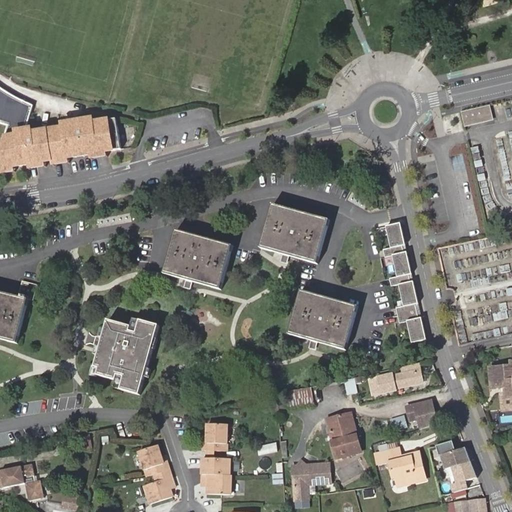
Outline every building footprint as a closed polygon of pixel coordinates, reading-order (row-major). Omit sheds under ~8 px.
[(0,122),(8,125),(0,152),(0,176),(15,174),(14,169),(32,165),(48,162),(56,161),(73,159),(93,155),(110,153),(125,150),(121,119),(99,123),(98,119),(67,124),(67,128),(33,132),(33,129),(27,131),(34,105),(15,97),(0,87),(0,122)] [(491,118),(488,105),(465,111),(463,112),(463,115),(465,125),(491,118)] [(111,158),(110,153),(93,155),(94,161),(111,158)] [(74,164),(73,159),(56,161),(57,167),(74,164)] [(48,162),(32,165),(33,171),(49,168),(48,162)] [(274,205),(261,248),(319,264),(331,221),(274,205)] [(412,343),(426,340),(418,298),(412,271),(408,252),(401,223),(391,225),(387,226),(388,234),(392,248),(386,249),(384,250),(385,258),(393,256),(398,277),(390,279),(391,286),(399,285),(404,307),(396,308),(399,323),(407,322),(412,343)] [(177,231),(165,274),(222,289),(234,246),(177,231)] [(23,282),(19,297),(0,292),(0,338),(18,343),(29,300),(34,301),(37,285),(23,282)] [(302,291),(290,334),(347,350),(359,307),(302,291)] [(134,327),(110,320),(97,368),(102,369),(100,376),(119,381),(120,376),(127,378),(124,390),(143,395),(161,326),(142,321),(139,333),(133,332),(134,327)] [(511,361),(510,361),(510,366),(489,368),(491,388),(500,387),(504,387),(504,392),(500,393),(502,410),(511,409),(511,361)] [(422,369),(420,363),(402,367),(404,373),(394,375),(393,374),(378,377),(381,394),(397,390),(397,389),(425,383),(422,369)] [(381,394),(378,377),(371,379),(374,395),(381,394)] [(355,378),(345,380),(348,394),(358,392),(355,378)] [(314,406),(312,388),(277,394),(279,412),(314,406)] [(419,418),(422,430),(445,423),(444,416),(439,413),(436,400),(404,407),(407,421),(419,418)] [(351,413),(348,414),(354,435),(357,434),(351,413)] [(354,435),(348,414),(327,420),(337,458),(362,452),(357,434),(354,435)] [(382,431),(392,430),(390,418),(381,419),(382,431)] [(203,450),(207,450),(216,449),(227,449),(226,422),(206,423),(206,435),(206,442),(203,442),(203,450)] [(450,442),(437,446),(439,456),(442,455),(446,469),(453,467),(471,462),(466,448),(452,452),(450,442)] [(279,443),(260,445),(261,454),(280,452),(279,443)] [(85,451),(83,444),(70,446),(72,453),(85,451)] [(165,463),(162,456),(158,445),(134,454),(143,477),(143,478),(150,476),(170,468),(168,462),(165,463)] [(390,461),(394,478),(396,478),(399,487),(426,480),(419,452),(401,456),(399,448),(384,452),(386,462),(390,461)] [(207,450),(207,458),(216,457),(216,449),(207,450)] [(386,462),(384,452),(374,455),(377,464),(386,462)] [(204,458),(204,475),(230,474),(230,457),(216,457),(207,458),(204,458)] [(294,466),(296,500),(310,500),(309,485),(332,483),(331,464),(308,465),(303,461),(299,466),(294,466)] [(471,462),(453,467),(458,483),(453,485),(455,493),(468,489),(466,482),(478,479),(471,462)] [(35,465),(3,470),(6,487),(28,483),(27,479),(37,477),(35,465)] [(170,468),(150,476),(152,482),(145,485),(152,502),(152,503),(174,495),(171,488),(168,478),(173,476),(170,468)] [(230,474),(204,475),(205,486),(209,486),(210,494),(223,494),(232,493),(232,474),(230,474)] [(177,486),(173,476),(168,478),(171,488),(177,486)] [(46,498),(43,481),(28,483),(31,501),(46,498)] [(59,501),(64,502),(80,504),(81,494),(77,494),(61,491),(59,501)] [(487,511),(485,500),(454,503),(456,511),(487,511)] [(80,504),(64,502),(63,509),(79,511),(80,504)] [(344,511),(351,511),(353,502),(346,502),(344,511)] [(456,511),(454,503),(448,505),(449,511),(456,511)]
